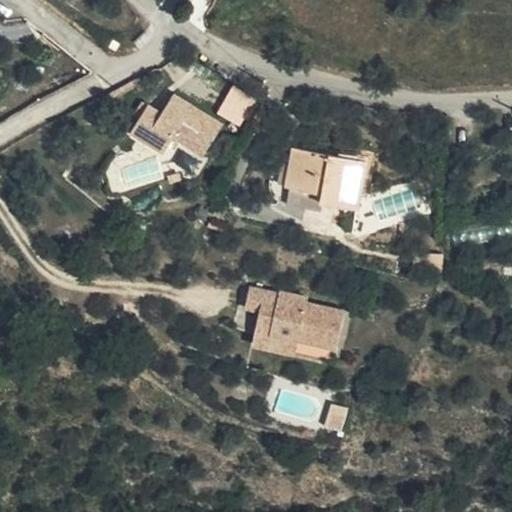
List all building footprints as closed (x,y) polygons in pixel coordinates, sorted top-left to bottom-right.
[(161,100),(145,127),(178,146),(186,131),(218,149),(234,117),(186,89),(175,108),(161,100)] [(371,145),(301,138),(298,154),(283,151),(278,191),(293,193),(295,176),(333,180),(332,191),(366,194),(371,145)] [(295,176),(293,193),(330,198),(332,191),(333,180),(295,176)] [(284,318),(294,321),(328,330),(336,292),(304,282),(305,276),(293,273),(292,278),(263,271),(258,291),(271,294),(288,299),(284,318)] [(263,328),(291,337),(294,321),(284,318),(288,299),(271,294),(263,328)] [(338,393),(329,415),(344,421),(352,399),(338,393)]
